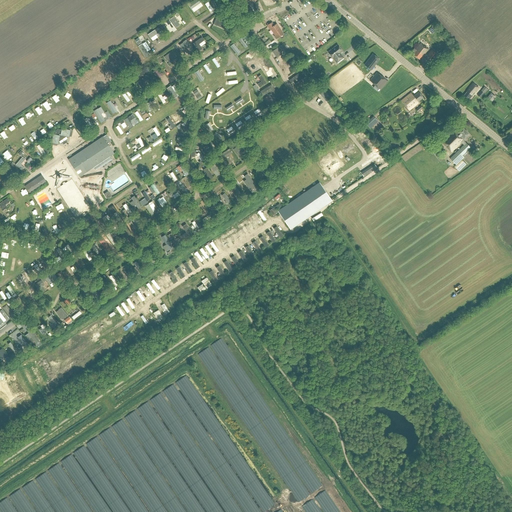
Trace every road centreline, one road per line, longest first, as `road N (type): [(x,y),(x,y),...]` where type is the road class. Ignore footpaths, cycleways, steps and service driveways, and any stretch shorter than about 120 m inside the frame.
road 1 (track): [(511,280),(415,343),(323,216),(193,303),(206,325)]
road 2 (tertiary): [(511,153),(327,0)]
road 3 (unknown): [(0,232),(53,242),(171,163),(188,161)]
